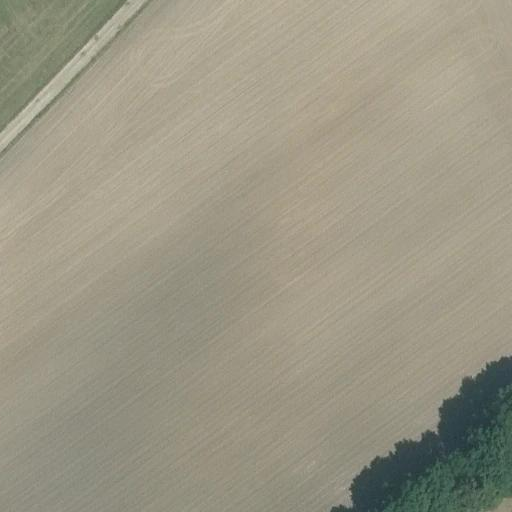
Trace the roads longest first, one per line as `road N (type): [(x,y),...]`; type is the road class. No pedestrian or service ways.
road 1 (track): [(0,140),(136,0)]
road 2 (track): [(389,511),(511,422)]
